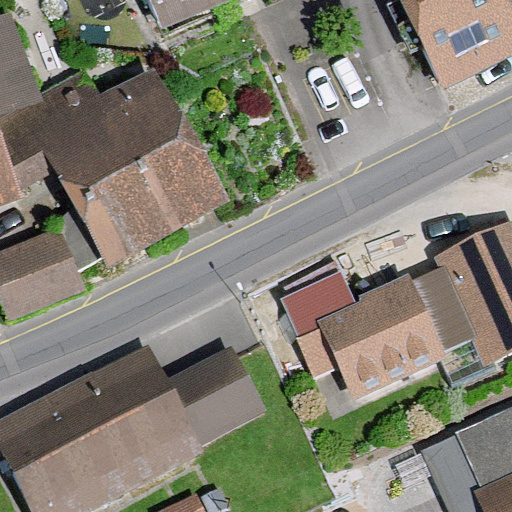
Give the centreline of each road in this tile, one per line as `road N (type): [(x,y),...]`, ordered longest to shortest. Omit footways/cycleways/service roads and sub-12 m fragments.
road 1 (secondary): [(511,115),(91,332),(0,369)]
road 2 (unknown): [(387,0),(437,153)]
